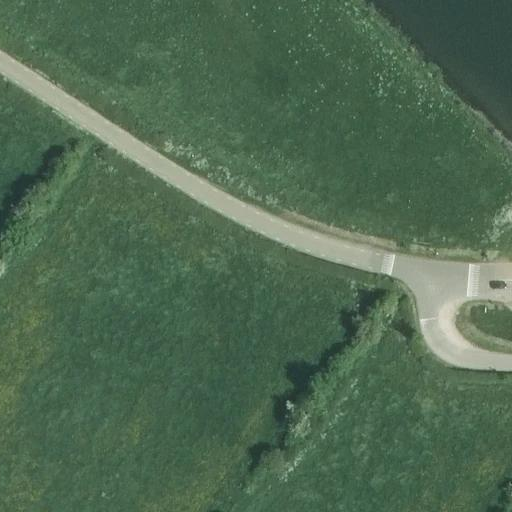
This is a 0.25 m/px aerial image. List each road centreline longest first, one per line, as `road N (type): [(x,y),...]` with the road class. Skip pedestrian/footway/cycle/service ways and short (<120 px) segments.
road 1 (tertiary): [(438,275),(327,250),(236,210),(0,61)]
road 2 (tertiary): [(511,362),(457,358),(438,345),(429,326),(438,275)]
